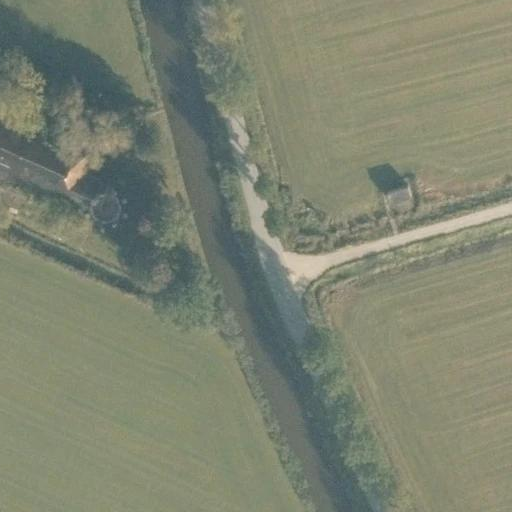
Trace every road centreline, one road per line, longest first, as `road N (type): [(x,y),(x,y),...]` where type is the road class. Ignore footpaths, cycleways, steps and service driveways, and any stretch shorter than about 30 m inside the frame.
road 1 (tertiary): [(386,511),(279,281),(204,0)]
road 2 (track): [(0,197),(111,246)]
